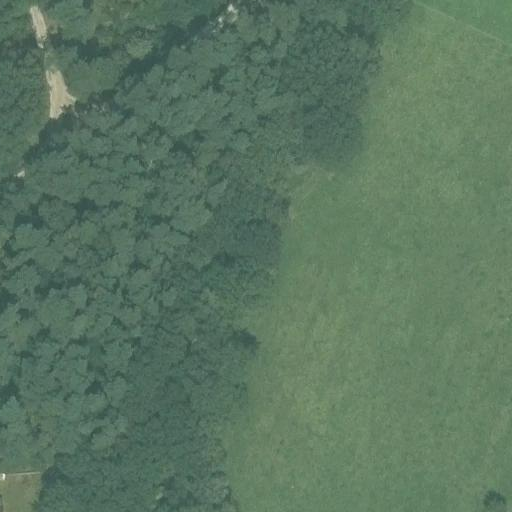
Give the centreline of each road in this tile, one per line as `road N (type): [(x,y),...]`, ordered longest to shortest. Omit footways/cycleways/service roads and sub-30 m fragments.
road 1 (track): [(245,0),(75,136)]
road 2 (track): [(75,136),(28,0)]
